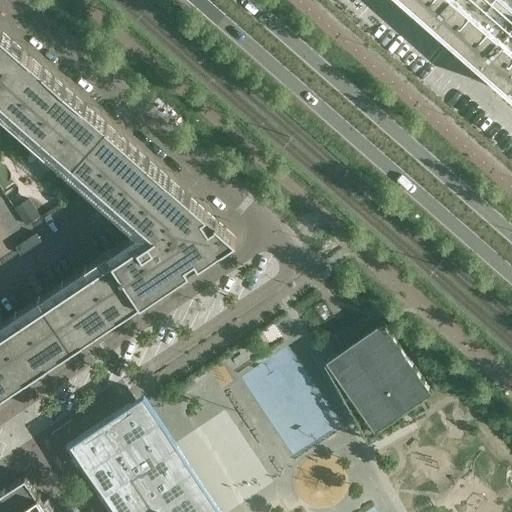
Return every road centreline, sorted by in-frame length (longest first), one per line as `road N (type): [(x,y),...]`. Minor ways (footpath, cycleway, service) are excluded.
road 1 (secondary): [(196,0),(511,276)]
road 2 (residential): [(275,233),(6,0)]
road 3 (secondary): [(511,235),(245,0)]
road 4 (residential): [(275,233),(16,409)]
road 5 (residential): [(37,443),(279,284)]
road 6 (residential): [(375,0),(511,119)]
